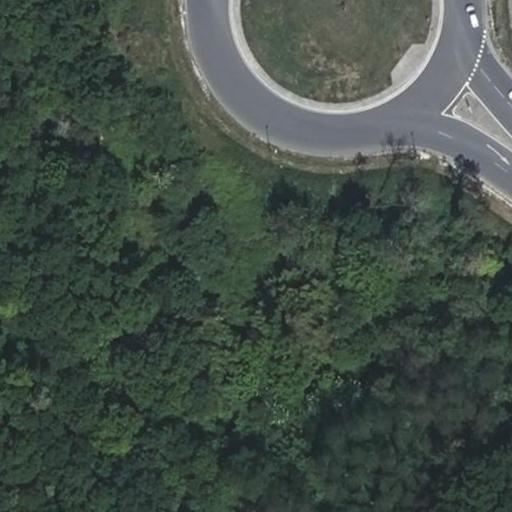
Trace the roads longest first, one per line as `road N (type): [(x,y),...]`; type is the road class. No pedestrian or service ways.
road 1 (primary): [(211,0),(220,59),(255,105),(304,131),(353,134),(395,121)]
road 2 (primary): [(395,121),(437,131),(511,176)]
